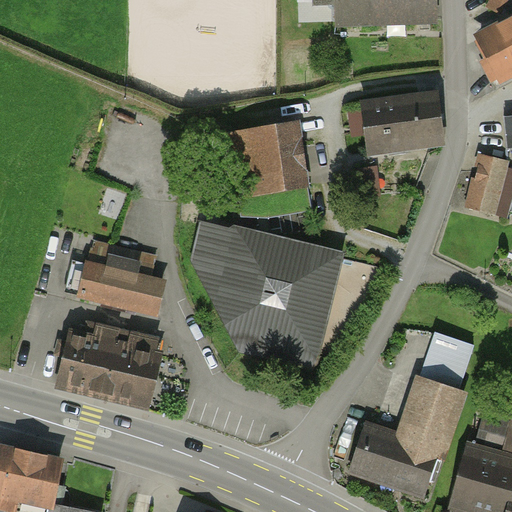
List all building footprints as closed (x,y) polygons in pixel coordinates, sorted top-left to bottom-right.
[(318,0),(319,2),(337,2),(337,22),(437,19),(436,0),(318,0)] [(491,0),(488,7),(497,12),(502,0),(491,0)] [(482,63),(493,83),(511,73),(511,22),(481,39),(491,58),(482,63)] [(437,96),(364,105),(370,152),(443,143),(437,96)] [(311,209),(297,123),(232,134),(245,214),(267,210),(268,216),(311,209)] [(509,164),(484,157),(471,209),(506,218),(511,195),(511,194),(497,191),(501,178),(505,179),(509,164)] [(340,257),(202,224),(193,261),(241,352),(312,369),(340,257)] [(88,266),(74,263),(67,292),(155,313),(162,283),(151,281),(156,258),(94,243),(88,266)] [(64,328),(51,382),(144,405),(160,342),(97,326),(94,335),(64,328)] [(357,420),(341,469),(422,494),(456,389),(410,374),(392,431),(357,420)] [(511,423),(485,416),(476,448),(469,446),(452,508),(466,511),(511,511),(511,493),(508,492),(511,479),(511,423)] [(64,461),(3,449),(0,462),(0,496),(1,497),(0,502),(0,510),(9,511),(15,511),(19,499),(43,504),(41,511),(84,511),(55,506),(64,461)]
